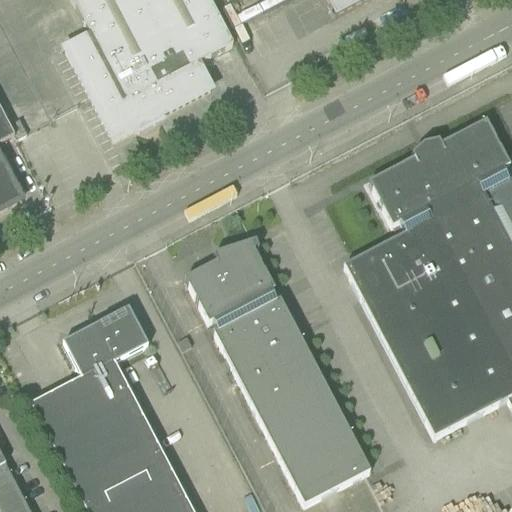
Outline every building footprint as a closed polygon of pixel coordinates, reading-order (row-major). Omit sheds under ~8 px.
[(207,16),(211,14),(209,11),(205,13),(198,0),(66,0),(88,42),(63,56),(111,147),(208,96),(195,70),(230,51),(219,30),(215,32),(207,16)] [(320,0),(332,22),(333,23),(376,0),(320,0)] [(0,119),(0,214),(16,206),(0,175),(0,148),(12,142),(0,119)] [(6,131),(14,146),(25,140),(17,125),(6,131)] [(341,273),(351,291),(431,445),(505,407),(511,420),(511,183),(505,187),(499,177),(507,173),(483,128),(438,151),(436,147),(421,151),(409,161),(411,165),(366,189),(390,234),(397,230),(402,241),(341,273)] [(182,285),(192,303),(206,330),(210,329),(215,339),(211,341),(301,511),(303,511),(368,478),(277,306),(274,308),(268,298),(272,296),(252,257),(256,255),(253,247),(211,261),(214,269),(182,285)] [(27,412),(79,511),(186,511),(112,370),(146,352),(126,315),(72,343),(70,340),(69,341),(71,344),(60,349),(65,358),(58,362),(58,363),(65,359),(79,385),(27,412)] [(0,511),(24,511),(0,465),(0,511)]
